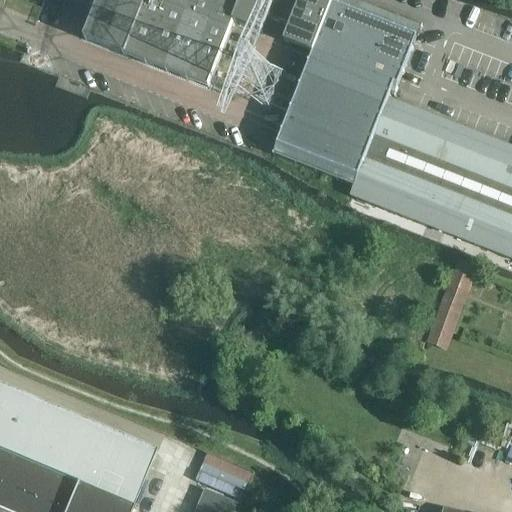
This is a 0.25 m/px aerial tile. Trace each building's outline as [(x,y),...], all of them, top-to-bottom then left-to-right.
[(47,0),(40,18),(59,26),(68,5),(55,0),(47,0)] [(262,35),(275,0),(100,0),(84,40),(209,89),(234,24),(262,35)] [(511,257),(511,146),(395,100),(396,96),(400,98),(428,27),(358,0),(340,0),(280,155),(360,187),(357,196),(511,257)] [(335,0),(301,0),(285,43),(314,55),(335,0)] [(456,268),(427,344),(447,351),(476,275),(456,268)] [(154,459),(0,394),(0,453),(133,509),(154,459)] [(0,511),(131,511),(133,509),(0,453),(0,511)] [(210,453),(198,479),(241,498),(253,472),(210,453)] [(235,511),(238,507),(206,494),(198,511),(235,511)]
